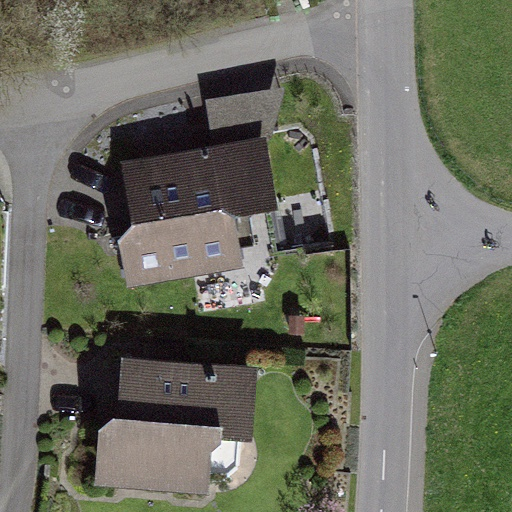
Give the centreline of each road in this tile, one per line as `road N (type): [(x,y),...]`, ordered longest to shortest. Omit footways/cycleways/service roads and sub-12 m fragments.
road 1 (residential): [(389,17),(383,511)]
road 2 (residential): [(0,92),(389,17)]
road 3 (track): [(390,235),(511,238)]
